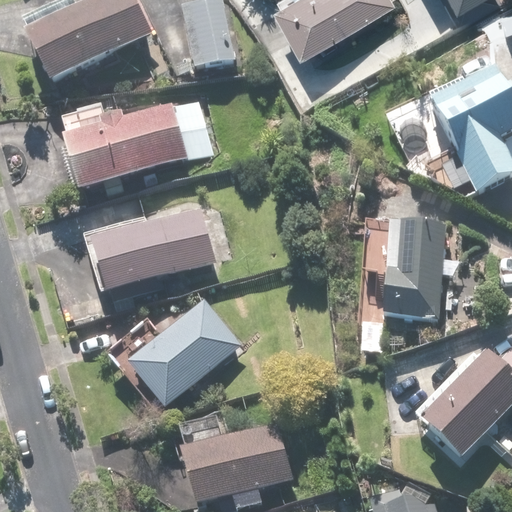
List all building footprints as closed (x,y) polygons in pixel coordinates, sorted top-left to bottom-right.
[(45,97),(152,43),(129,0),(104,0),(18,43),(45,97)] [(293,59),(393,6),(389,0),(286,0),(267,10),(293,59)] [(476,0),(438,0),(455,30),(476,19),(468,4),(476,0)] [(216,4),(177,14),(193,78),(233,68),(216,4)] [(511,107),(495,76),(424,114),(472,202),(511,179),(511,170),(498,144),(511,136),(511,107)] [(212,158),(194,102),(104,131),(98,112),(49,128),(73,203),(212,158)] [(213,272),(196,219),(82,254),(98,307),(213,272)] [(449,282),(458,269),(440,268),(442,234),(382,231),(376,304),(377,325),(436,329),(439,282),(449,282)] [(239,351),(199,305),(146,350),(138,341),(112,364),(160,420),(239,351)] [(456,467),(511,407),(511,352),(495,370),(483,359),(416,429),(456,467)] [(291,487),(273,430),(228,444),(219,416),(166,433),(190,511),(208,511),(225,507),(227,511),(253,511),(258,511),(254,498),(291,487)] [(396,496),(365,505),(366,511),(435,511),(434,508),(422,511),(430,498),(406,485),(398,498),(396,496)]
